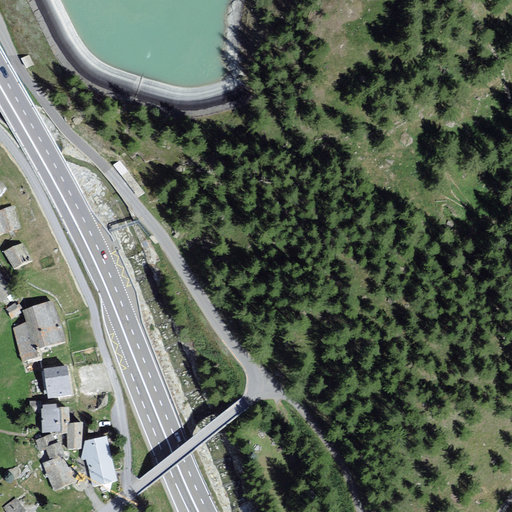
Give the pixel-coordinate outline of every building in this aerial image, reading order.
[(10,208),(0,211),(0,235),(18,230),(10,208)] [(22,244),(4,253),(12,271),(30,262),(22,244)] [(2,280),(0,282),(0,303),(0,304),(13,292),(2,280)] [(51,303),(20,312),(24,324),(12,328),(23,363),(38,358),(36,350),(63,342),(51,303)] [(49,400),(76,395),(69,362),(43,367),(49,400)] [(55,407),(40,408),(42,434),(58,433),(61,450),(81,450),(83,425),(68,426),(68,410),(55,411),(55,407)] [(50,436),(35,442),(40,455),(45,453),(49,463),(41,467),(54,493),(73,484),(61,460),(64,459),(58,444),(54,445),(50,436)] [(105,439),(82,443),(92,488),(114,483),(105,439)] [(22,511),(15,500),(2,509),(3,511),(22,511)]
